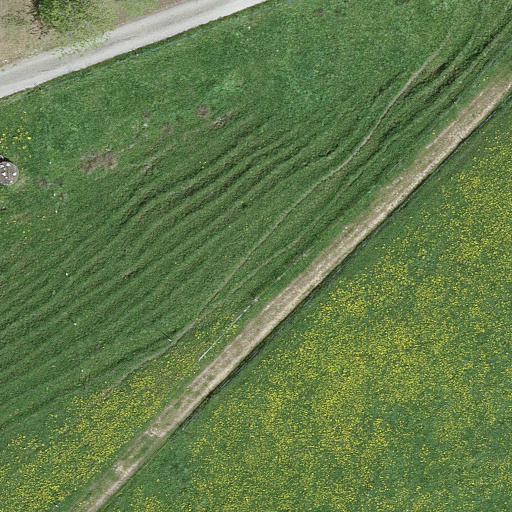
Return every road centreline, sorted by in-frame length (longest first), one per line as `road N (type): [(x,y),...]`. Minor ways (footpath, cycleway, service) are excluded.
road 1 (track): [(511,71),(71,511)]
road 2 (unclassified): [(0,82),(231,0)]
